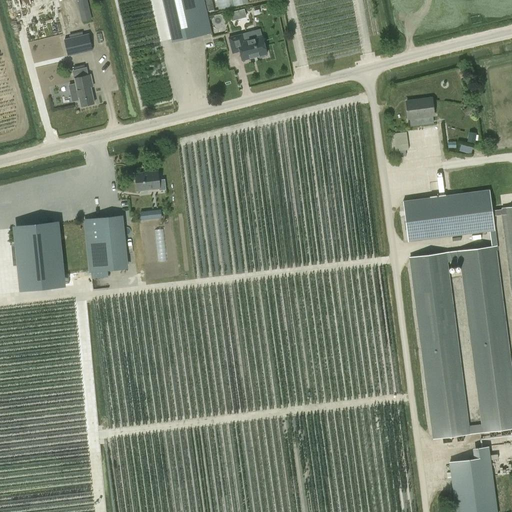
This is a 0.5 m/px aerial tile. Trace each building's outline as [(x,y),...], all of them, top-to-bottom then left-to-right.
[(87,0),(78,0),(77,0),(81,14),(90,12),(87,0)] [(204,0),(162,0),(171,41),(212,32),(204,0)] [(205,0),(208,11),(214,10),(211,0),(205,0)] [(247,0),(216,0),(218,9),(248,3),(247,0)] [(246,17),(244,9),(230,13),(232,21),(246,17)] [(82,35),(82,32),(69,35),(70,38),(64,39),(68,56),(93,50),(89,33),(82,35)] [(265,57),(266,54),(267,54),(262,36),(244,41),(242,34),(228,38),(233,53),(240,51),(242,60),(257,56),(260,59),(265,57)] [(89,83),(92,82),(90,75),(88,75),(86,68),(74,70),(76,78),(75,78),(76,84),(69,85),(73,101),(79,99),(81,106),(94,103),(89,83)] [(406,101),(408,119),(434,116),(431,98),(406,101)] [(409,150),(406,132),(393,134),(396,151),(409,150)] [(469,132),(467,142),(474,143),(476,133),(469,132)] [(470,154),(471,148),(460,145),(459,152),(470,154)] [(134,183),(137,184),(138,190),(159,188),(159,190),(166,189),(165,179),(158,179),(157,171),(136,174),(136,176),(134,178),(134,183)] [(511,207),(502,209),(502,210),(499,210),(495,211),(492,211),(490,190),(403,202),(408,241),(489,231),(491,246),(410,257),(433,436),(442,435),(443,443),(464,440),(463,432),(488,429),(489,437),(510,434),(509,426),(511,425),(511,369),(496,250),(498,249),(497,245),(495,230),(493,216),(496,215),(503,215),(511,286),(511,207)] [(142,212),(143,220),(151,219),(150,211),(142,212)] [(107,277),(107,269),(126,267),(120,217),(96,219),(97,220),(85,221),(91,278),(107,277)] [(56,224),(16,228),(23,288),(62,283),(56,224)] [(164,241),(164,229),(156,229),(156,241),(164,241)] [(497,511),(493,480),(489,446),(472,448),(473,458),(449,462),(455,511),(497,511)]
